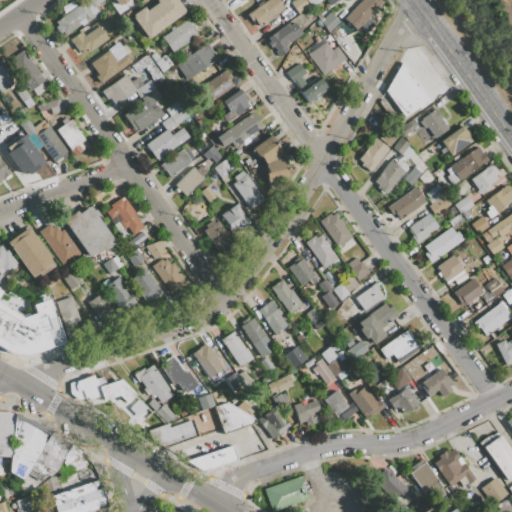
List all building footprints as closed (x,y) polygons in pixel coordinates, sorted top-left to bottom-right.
[(146,39),(130,16),(143,6),(146,10),(156,3),(154,0),(175,0),(184,11),(146,39)] [(277,0),(283,9),(258,26),(253,19),(250,21),(246,14),(266,0),(277,0)] [(290,2),(292,0),(303,0),(308,6),(298,14),(290,2)] [(343,18),(361,0),(380,0),(382,2),(367,18),(359,26),(353,20),(349,24),(343,18)] [(85,6),(89,2),(90,1),(94,6),(99,14),(93,18),(85,6)] [(93,18),(81,26),(80,24),(64,35),(62,32),(59,34),(54,27),(57,25),(54,22),(82,2),(85,6),(93,18)] [(338,22),(328,32),(318,22),(329,12),(338,22)] [(161,37),(170,30),(169,28),(173,25),(175,27),(188,17),(193,25),(190,27),(196,34),(189,38),(190,40),(181,46),(180,45),(171,52),(161,37)] [(359,26),(367,18),(374,24),(365,32),(359,26)] [(301,33),(284,45),(287,49),(278,56),(274,51),(276,50),(272,46),(270,48),(267,43),(269,41),(267,37),(288,23),(289,26),(294,23),(301,33)] [(107,39),(89,52),(86,49),(81,53),(79,50),(77,51),(68,40),(81,31),(84,36),(97,25),(107,39)] [(328,32),(334,27),(342,38),(335,42),(328,32)] [(115,62),(107,51),(106,49),(116,41),(126,54),(115,62)] [(175,65),(205,42),(211,50),(209,52),(214,58),(207,63),(208,64),(186,80),(175,65)] [(321,75),(307,54),(325,42),(331,50),(336,46),(345,58),(321,75)] [(44,80),(28,91),(7,61),(22,50),(44,80)] [(130,61),(99,83),(95,76),(97,75),(89,64),(107,51),(115,62),(126,54),(130,61)] [(153,62),(148,55),(154,51),(159,58),(153,62)] [(172,65),(161,73),(153,62),(159,58),(164,54),(172,65)] [(339,64),(345,60),(352,70),(347,74),(339,64)] [(285,72),(298,63),(305,73),(300,76),(307,87),(319,78),(326,89),(306,103),(285,72)] [(384,91),(401,63),(428,101),(418,108),(417,107),(403,117),(384,91)] [(0,66),(12,83),(0,91),(0,66)] [(213,100),(216,103),(205,111),(201,105),(210,98),(201,86),(225,69),(231,78),(228,80),(232,86),(213,100)] [(114,105),(108,97),(105,99),(100,92),(124,75),(129,82),(136,77),(142,85),(134,91),(114,105)] [(154,88),(147,93),(139,98),(134,91),(142,85),(148,80),(154,88)] [(14,91),(20,86),(33,103),(27,108),(14,91)] [(221,101),(238,89),(245,98),(244,100),(246,103),(246,102),(249,106),(226,122),(222,116),(228,111),(221,101)] [(162,114),(138,131),(136,128),(132,131),(121,115),(125,113),(123,110),(139,98),(147,93),(153,101),(147,105),(150,109),(155,106),(162,114)] [(65,110),(42,118),(33,107),(57,98),(65,110)] [(183,106),(168,116),(164,110),(178,99),(183,106)] [(160,123),(168,116),(183,106),(189,115),(167,131),(165,129),(164,129),(160,123)] [(447,129),(433,138),(432,137),(426,127),(424,129),(423,128),(417,120),(435,108),(442,118),(440,119),(447,129)] [(252,112),(261,126),(241,140),(243,142),(234,148),(223,132),(252,112)] [(84,139),(77,144),(81,150),(74,156),(55,130),(61,126),(58,122),(65,117),(67,121),(69,119),(84,139)] [(35,131),(27,136),(17,123),(25,118),(35,131)] [(403,135),(398,128),(412,119),(418,127),(413,130),(412,129),(403,135)] [(440,140),(461,125),(466,131),(466,130),(470,136),(469,137),(471,141),(451,156),(440,140)] [(52,162),(33,136),(47,126),(68,154),(55,164),(53,161),(52,162)] [(144,144),(164,129),(165,129),(167,131),(170,135),(181,127),(188,137),(156,160),(144,144)] [(416,132),(423,128),(424,129),(426,127),(432,137),(424,143),(416,132)] [(381,134),(392,142),(388,146),(378,138),(381,134)] [(43,163),(28,174),(25,170),(21,174),(6,153),(8,151),(5,147),(23,135),(43,163)] [(258,156),(257,157),(251,148),(269,135),(274,141),(272,142),(273,144),(258,156)] [(392,148),(400,137),(408,144),(406,147),(413,151),(409,156),(406,159),(392,148)] [(387,148),(369,171),(363,166),(362,167),(358,164),(360,162),(357,160),(366,149),(365,148),(374,138),(387,148)] [(264,164),(258,156),(273,144),(275,142),(281,152),(280,153),(282,155),(264,164)] [(160,164),(185,146),(193,157),(189,160),(189,161),(168,176),(160,164)] [(219,156),(214,163),(209,157),(206,160),(201,154),(211,146),(219,156)] [(449,166),(476,146),(482,153),(482,152),(488,160),(483,163),(482,162),(451,185),(446,177),(453,172),(449,166)] [(413,151),(425,167),(421,172),(409,156),(413,151)] [(266,173),(264,164),(282,155),(282,158),(284,157),(287,168),(266,173)] [(0,159),(10,173),(8,174),(10,176),(4,180),(2,178),(0,179),(0,159)] [(406,168),(385,194),(378,189),(380,187),(373,181),(390,160),(394,163),(396,160),(406,168)] [(213,168),(221,162),(228,173),(220,178),(213,168)] [(469,179),(491,164),(498,173),(495,176),(497,179),(489,184),(490,186),(478,194),(476,191),(477,190),(469,179)] [(174,185),(192,167),(195,170),(199,166),(205,173),(202,176),(203,178),(185,196),(174,185)] [(287,168),(285,181),(266,184),(265,173),(266,173),(287,168)] [(407,178),(415,168),(420,172),(413,182),(407,178)] [(418,178),(425,169),(432,179),(428,182),(423,182),(418,178)] [(249,210),(230,184),(235,181),(232,176),(241,170),(244,174),(245,174),(263,200),(249,210)] [(206,182),(211,178),(215,183),(209,187),(206,182)] [(199,191),(207,185),(215,197),(207,202),(199,191)] [(443,194),(430,204),(426,198),(427,198),(424,193),(436,185),(443,194)] [(484,200),(506,185),(511,192),(511,194),(509,197),(511,200),(504,206),(505,207),(496,213),(490,205),(489,206),(484,200)] [(424,201),(400,219),(394,212),(391,214),(386,207),(414,187),(424,201)] [(452,205),(460,199),(453,189),(445,195),(452,205)] [(427,206),(430,204),(443,194),(450,204),(434,216),(427,206)] [(452,205),(460,199),(466,195),(473,205),(459,214),(452,205)] [(142,226),(128,236),(123,229),(118,233),(109,220),(110,219),(104,211),(110,207),(108,205),(119,197),(122,201),(124,200),(133,212),(132,213),(142,226)] [(234,204),(247,222),(236,230),(235,228),(229,232),(220,218),(222,217),(220,214),(234,204)] [(62,221),(75,211),(77,213),(88,206),(91,211),(94,209),(98,214),(95,216),(114,242),(102,251),(101,250),(95,254),(94,252),(88,257),(62,221)] [(491,227),(495,225),(495,224),(511,211),(511,233),(508,236),(497,236),(491,227)] [(317,220),(328,212),(330,215),(335,212),(344,225),(343,226),(350,237),(348,239),(350,242),(341,249),(339,245),(336,247),(317,220)] [(437,227),(416,243),(410,236),(411,235),(409,231),(410,230),(408,227),(427,213),(437,227)] [(469,224),(481,216),(488,226),(477,234),(469,224)] [(202,230),(206,228),(204,225),(211,220),(213,223),(216,221),(230,241),(216,251),(202,230)] [(37,231),(48,224),(51,228),(54,226),(58,231),(62,229),(79,254),(62,266),(37,231)] [(6,242),(26,227),(33,237),(35,235),(51,258),(49,259),(53,265),(38,276),(36,273),(31,277),(6,242)] [(462,239),(430,263),(423,254),(426,252),(422,247),(449,227),(453,232),(456,230),(462,239)] [(323,268),(304,242),(313,235),(315,237),(320,234),(329,246),(328,247),(336,259),(323,268)] [(503,247),(492,256),(485,245),(496,237),(503,247)] [(153,259),(143,245),(157,241),(164,251),(153,259)] [(0,245),(4,251),(6,250),(16,263),(0,275),(0,245)] [(143,259),(138,252),(143,248),(148,255),(143,259)] [(132,267),(125,256),(135,249),(142,260),(132,267)] [(307,266),(308,266),(309,267),(310,268),(311,269),(311,270),(310,271),(316,280),(310,285),(307,280),(298,286),(286,268),(294,262),(292,260),(299,255),(307,266)] [(463,271),(447,283),(435,267),(451,255),(463,271)] [(490,261),(485,264),(481,258),(487,255),(490,261)] [(368,273),(357,281),(349,269),(346,264),(355,257),(359,262),(360,261),(368,273)] [(99,266),(110,258),(117,268),(106,275),(99,266)] [(149,266),(160,259),(161,260),(164,258),(168,264),(171,262),(185,282),(169,294),(149,266)] [(511,272),(506,276),(499,267),(511,258),(511,259),(511,272)] [(160,293),(147,302),(130,278),(143,268),(160,293)] [(322,273),(327,269),(334,279),(329,283),(322,273)] [(61,278),(73,270),(81,281),(69,289),(61,278)] [(457,285),(453,281),(463,273),(467,278),(457,285)] [(2,289),(0,287),(0,275),(8,283),(2,289)] [(348,292),(341,282),(351,275),(358,285),(348,292)] [(134,302),(120,312),(113,302),(114,301),(104,286),(116,277),(134,302)] [(482,292),(463,306),(452,292),(472,278),(482,292)] [(503,290),(494,297),(490,291),(489,291),(485,285),(495,278),(503,290)] [(300,304),(299,305),(301,308),(297,310),(296,307),(287,313),(269,287),(281,279),(288,290),(289,289),(300,304)] [(317,284),(323,279),(331,290),(329,291),(328,290),(324,293),(317,284)] [(339,301),(331,290),(341,282),(348,292),(349,294),(339,301)] [(363,311),(354,297),(370,286),(370,285),(374,282),(378,288),(377,289),(382,297),(380,298),(382,301),(379,303),(377,301),(363,311)] [(500,296),(511,287),(511,300),(508,304),(503,298),(502,299),(500,296)] [(320,296),(324,293),(328,290),(329,291),(337,303),(329,309),(320,296)] [(113,308),(98,319),(86,302),(101,292),(113,308)] [(70,296),(80,324),(63,330),(53,302),(70,296)] [(0,306),(19,319),(33,314),(30,304),(47,299),(61,340),(58,341),(58,343),(54,344),(32,353),(22,355),(11,353),(0,349),(0,306)] [(285,325),(272,334),(255,310),(263,305),(264,306),(271,301),(280,314),(279,315),(285,325)] [(501,301),(506,308),(504,309),(509,317),(484,335),(475,323),(480,319),(478,317),(501,301)] [(355,322),(383,303),(387,308),(390,306),(396,314),(378,327),(385,336),(372,345),(367,337),(364,339),(359,331),(353,335),(350,329),(357,324),(355,322)] [(304,313),(312,307),(320,318),(313,324),(304,313)] [(237,327),(241,324),(239,322),(247,317),(248,319),(252,317),(273,349),(259,358),(237,327)] [(378,349),(406,330),(417,346),(390,366),(378,349)] [(238,367),(223,345),(221,346),(218,341),(232,331),(244,349),(245,348),(252,358),(238,367)] [(511,361),(504,365),(495,345),(503,340),(504,343),(511,339),(511,361)] [(344,351),(359,340),(367,351),(352,361),(344,351)] [(222,369),(207,380),(190,355),(199,348),(199,347),(204,344),(206,346),(207,345),(210,350),(209,351),(222,369)] [(319,354),(327,348),(335,358),(326,364),(319,354)] [(429,348),(436,357),(426,364),(419,355),(429,348)] [(172,356),(182,371),(183,370),(185,372),(187,371),(197,385),(186,392),(184,389),(182,391),(175,382),(172,384),(159,365),(172,356)] [(259,362),(265,357),(275,371),(268,375),(259,362)] [(325,365),(326,364),(335,358),(336,357),(344,368),(333,376),(325,365)] [(313,363),(305,368),(302,364),(310,359),(313,363)] [(333,377),(323,384),(310,366),(320,359),(333,377)] [(151,365),(168,389),(167,389),(171,395),(159,403),(153,394),(150,396),(148,395),(146,396),(141,389),(144,388),(139,381),(137,383),(132,375),(142,368),(144,370),(151,365)] [(345,371),(354,365),(361,376),(352,382),(351,380),(346,373),(345,371)] [(236,375),(244,369),(256,387),(248,393),(242,384),(236,375)] [(409,380),(396,389),(388,378),(401,369),(409,380)] [(439,369),(446,378),(447,377),(452,384),(448,387),(450,390),(448,391),(449,393),(444,397),(443,395),(441,396),(436,390),(427,397),(418,384),(439,369)] [(224,380),(234,372),(236,375),(242,384),(231,391),(224,380)] [(351,380),(346,373),(336,381),(341,387),(351,380)] [(266,384),(287,375),(291,386),(274,393),(274,392),(270,394),(266,384)] [(84,406),(69,394),(68,384),(92,376),(94,380),(96,379),(98,384),(98,387),(102,400),(84,406)] [(120,379),(134,394),(125,403),(117,395),(102,400),(98,387),(120,379)] [(364,419),(346,394),(352,389),(355,393),(363,387),(374,402),(378,400),(383,406),(364,419)] [(387,400),(404,388),(409,395),(412,393),(418,402),(415,404),(416,405),(416,406),(416,408),(416,409),(415,410),(414,410),(413,411),(412,411),(411,410),(410,409),(409,408),(402,413),(398,408),(394,411),(387,400)] [(322,400),(335,391),(346,405),(350,402),(356,410),(343,419),(344,420),(341,422),(339,421),(338,422),(322,400)] [(196,398),(209,393),(213,406),(200,410),(196,398)] [(279,393),(281,395),(283,393),(288,400),(286,402),(288,405),(279,411),(269,398),(275,394),(276,395),(279,393)] [(145,406),(133,396),(124,406),(136,416),(145,406)] [(154,412),(146,403),(151,398),(159,406),(154,412)] [(292,405),(300,403),(301,405),(316,400),(319,410),(312,413),(315,423),(305,426),(303,421),(297,423),(292,405)] [(251,423),(222,434),(212,407),(226,402),(251,418),(252,418),(253,418),(254,419),(254,420),(254,421),(254,422),(253,423),(252,423),(251,423)] [(173,415),(165,423),(154,412),(159,406),(162,404),(173,415)] [(256,420),(273,406),(288,425),(271,438),(256,420)] [(9,457),(0,457),(0,412),(14,413),(14,418),(9,457)] [(14,418),(20,420),(30,425),(48,436),(26,474),(22,480),(8,472),(9,457),(14,418)] [(197,437),(165,448),(142,432),(167,424),(168,428),(191,420),(197,437)] [(478,441),(486,436),(487,437),(490,434),(491,436),(496,431),(511,453),(511,476),(506,481),(478,441)] [(50,433),(70,444),(64,455),(60,462),(54,473),(49,477),(44,473),(39,482),(26,474),(48,436),(50,433)] [(233,445),(238,460),(204,471),(185,460),(233,445)] [(64,466),(60,462),(64,455),(73,446),(79,454),(64,466)] [(432,463),(438,458),(436,456),(443,451),(445,453),(452,449),(458,458),(459,457),(463,462),(462,463),(474,480),(455,493),(450,486),(449,487),(432,463)] [(409,472),(411,471),(408,468),(420,459),(437,481),(436,481),(440,487),(438,488),(442,494),(430,502),(409,472)] [(406,489),(399,497),(374,474),(377,471),(379,474),(384,468),(406,489)] [(57,471),(54,473),(49,477),(44,481),(49,496),(62,492),(56,477),(59,476),(57,471)] [(262,489),(304,475),(311,497),(269,511),(262,489)] [(494,477),(506,493),(491,504),(479,489),(494,477)] [(106,505),(87,511),(53,511),(48,497),(49,496),(62,492),(97,479),(106,505)] [(17,511),(13,501),(25,497),(26,501),(30,499),(34,509),(26,511),(17,511)]
